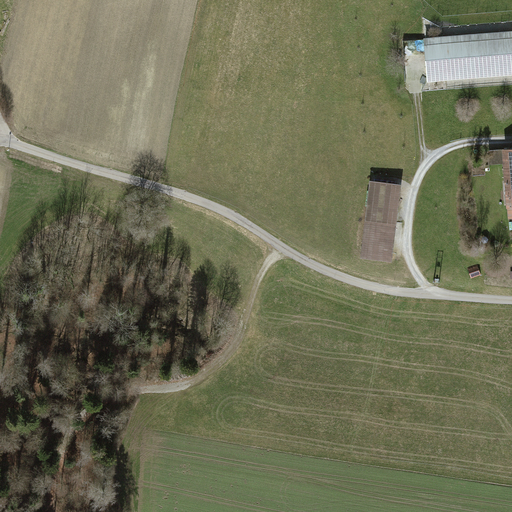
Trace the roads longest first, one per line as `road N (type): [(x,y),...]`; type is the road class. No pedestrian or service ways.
road 1 (residential): [(511,301),(385,290),(341,278),(237,217),(0,141)]
road 2 (track): [(284,249),(267,266),(243,331),(203,377),(117,397),(72,426),(49,511)]
road 3 (track): [(441,296),(423,284),(409,252),(416,182),(444,149),(511,139)]
